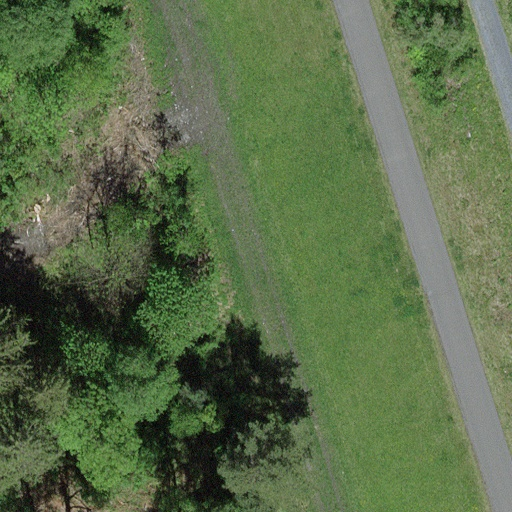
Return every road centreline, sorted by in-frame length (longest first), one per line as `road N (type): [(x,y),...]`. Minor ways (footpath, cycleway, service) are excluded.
road 1 (track): [(351,0),(509,511)]
road 2 (track): [(188,0),(343,511)]
